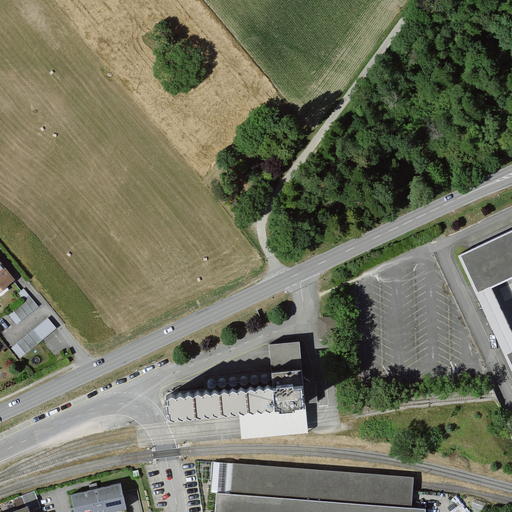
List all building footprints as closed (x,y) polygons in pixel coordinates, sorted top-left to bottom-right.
[(511,231),(459,256),(477,295),(511,279),(511,352),(505,355),(511,368),(511,231)] [(0,263),(0,293),(15,281),(0,263)] [(12,311),(20,321),(38,307),(30,297),(12,311)] [(337,316),(320,316),(321,336),(337,335),(337,316)] [(15,346),(22,355),(56,328),(48,318),(15,346)] [(305,385),(168,397),(170,417),(307,405),(305,385)] [(231,495),(411,509),(414,478),(233,464),(231,495)] [(121,484),(69,496),(72,511),(112,511),(127,509),(121,484)] [(427,511),(428,510),(411,509),(231,495),(218,493),(216,511),(427,511)]
